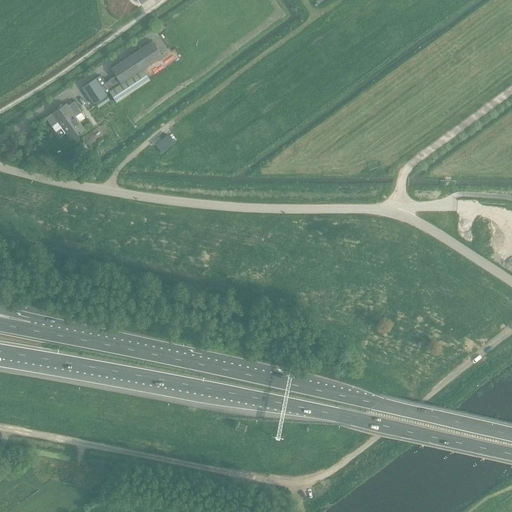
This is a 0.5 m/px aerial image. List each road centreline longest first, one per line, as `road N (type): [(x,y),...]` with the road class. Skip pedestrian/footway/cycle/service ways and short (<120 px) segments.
road 1 (unclassified): [(511,284),(390,212),(135,198),(0,168)]
road 2 (motorway): [(0,353),(511,455)]
road 3 (motorway): [(511,435),(28,330)]
road 4 (track): [(0,114),(169,0)]
